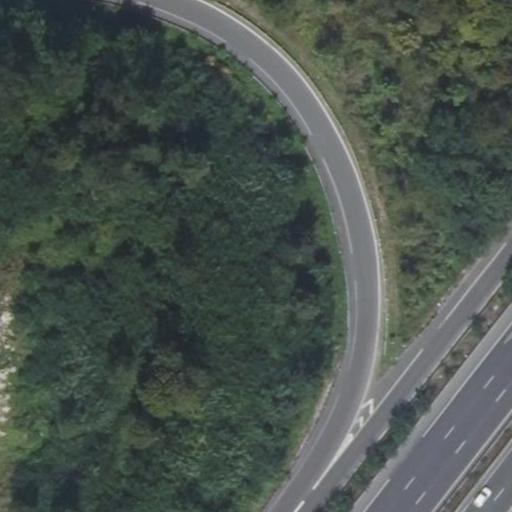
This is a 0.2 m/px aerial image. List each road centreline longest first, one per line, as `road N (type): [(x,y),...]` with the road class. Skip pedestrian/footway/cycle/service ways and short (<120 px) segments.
road 1 (trunk): [(162,0),(236,34),(282,71),(337,152),(357,215),(369,276),(366,341),(355,387),(302,506)]
road 2 (trunk): [(511,250),(302,506)]
road 3 (trunk): [(511,382),(404,511)]
